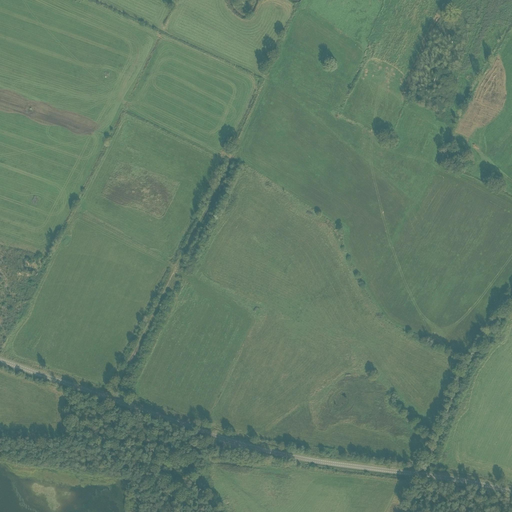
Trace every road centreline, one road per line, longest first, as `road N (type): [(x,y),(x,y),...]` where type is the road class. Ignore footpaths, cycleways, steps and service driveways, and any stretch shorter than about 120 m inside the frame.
road 1 (tertiary): [(0,360),(260,449),(511,492)]
road 2 (track): [(109,398),(217,189),(265,83),(259,74)]
road 3 (track): [(0,437),(206,444)]
